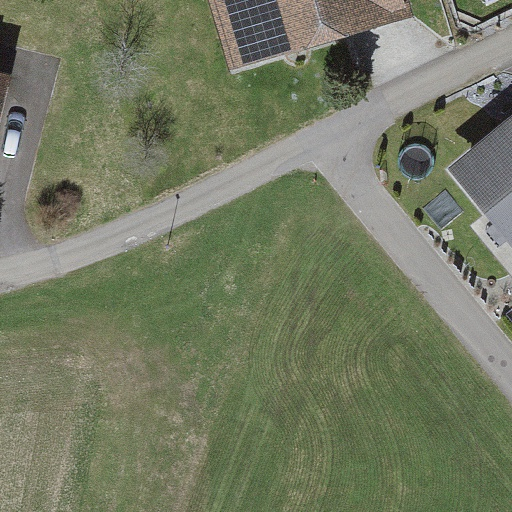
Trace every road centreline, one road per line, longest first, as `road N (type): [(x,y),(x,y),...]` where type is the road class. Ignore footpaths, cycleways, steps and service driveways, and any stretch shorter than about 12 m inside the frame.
road 1 (residential): [(0,281),(135,246),(330,144)]
road 2 (residential): [(511,380),(330,144)]
road 3 (residential): [(330,144),(511,57)]
